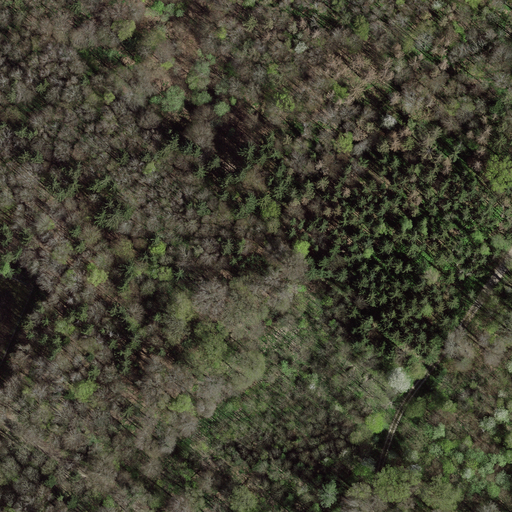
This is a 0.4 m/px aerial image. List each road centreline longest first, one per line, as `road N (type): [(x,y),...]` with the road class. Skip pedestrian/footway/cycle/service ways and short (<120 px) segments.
road 1 (track): [(370,511),(422,374),(511,246)]
road 2 (track): [(0,420),(140,511)]
